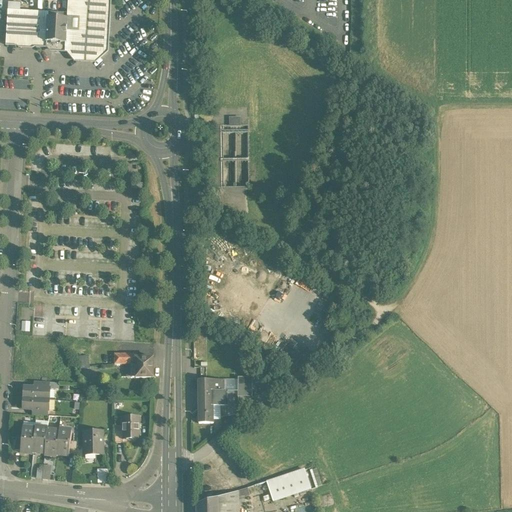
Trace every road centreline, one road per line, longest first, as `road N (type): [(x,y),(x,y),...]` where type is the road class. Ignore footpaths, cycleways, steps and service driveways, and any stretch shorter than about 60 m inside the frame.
road 1 (tertiary): [(171,470),(174,221),(165,152)]
road 2 (track): [(511,107),(439,113),(431,245),(392,316)]
road 3 (track): [(260,0),(439,113)]
road 4 (unclassified): [(5,323),(18,121)]
road 5 (unclassified): [(0,450),(5,323)]
road 6 (residential): [(142,132),(18,121)]
road 7 (residential): [(119,503),(0,485)]
